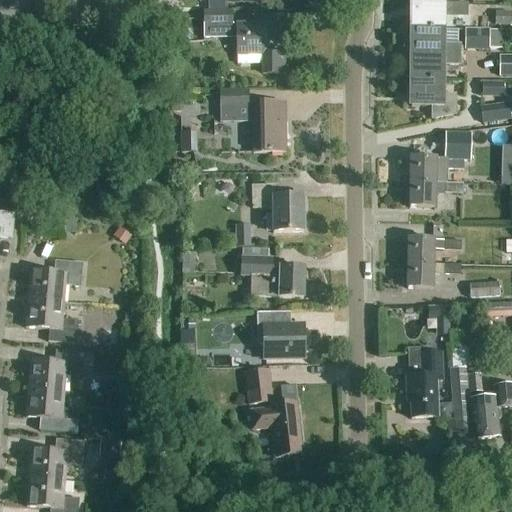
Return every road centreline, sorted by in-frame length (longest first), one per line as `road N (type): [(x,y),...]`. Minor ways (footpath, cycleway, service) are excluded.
road 1 (residential): [(361,492),(354,66),(364,0)]
road 2 (residential): [(361,492),(511,479)]
